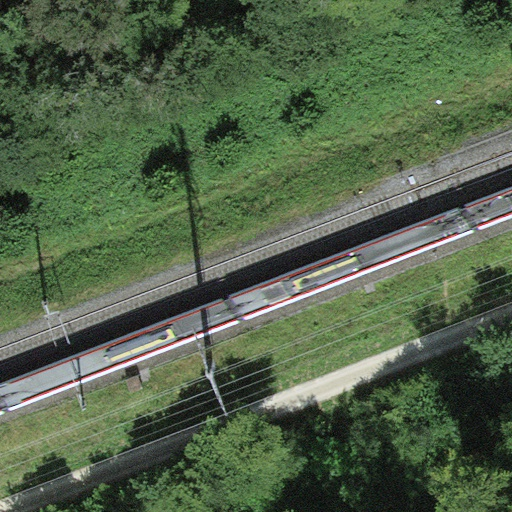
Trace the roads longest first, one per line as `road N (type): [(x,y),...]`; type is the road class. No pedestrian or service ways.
road 1 (track): [(0,511),(511,315)]
road 2 (track): [(511,70),(0,262)]
